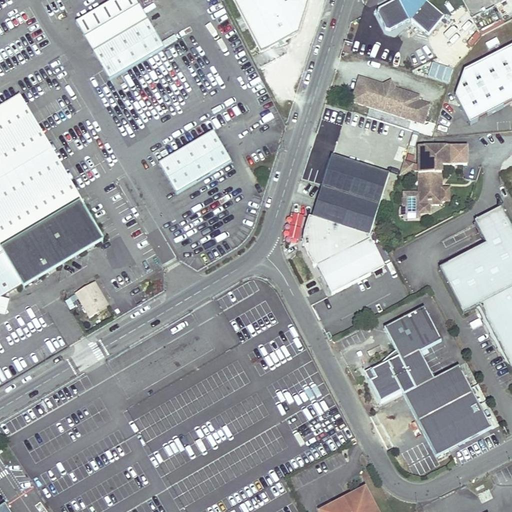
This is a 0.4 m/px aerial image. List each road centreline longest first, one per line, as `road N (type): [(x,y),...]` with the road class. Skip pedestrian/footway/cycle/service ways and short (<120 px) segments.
road 1 (residential): [(262,252),(282,274),(397,486),(422,493),(511,448)]
road 2 (unclassified): [(262,252),(0,408)]
road 3 (unclassified): [(344,0),(262,252)]
